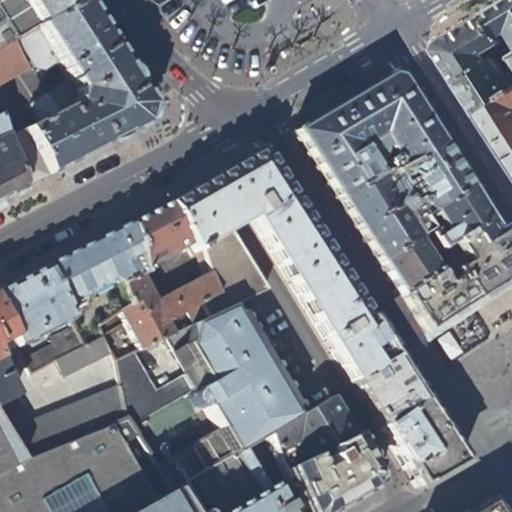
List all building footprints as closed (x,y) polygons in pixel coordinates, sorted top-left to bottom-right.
[(0,0),(0,50),(80,7),(75,0),(0,0)] [(511,1),(489,15),(505,38),(511,34),(511,1)] [(36,123),(3,144),(17,193),(42,179),(50,175),(76,162),(121,139),(141,129),(146,111),(129,84),(110,55),(92,26),(80,7),(0,50),(0,86),(26,72),(16,51),(20,49),(32,69),(44,74),(56,67),(68,88),(74,98),(73,108),(57,116),(48,99),(28,109),(36,123)] [(489,55),(508,42),(505,38),(489,15),(466,28),(442,42),(441,49),(464,84),(495,64),(489,55)] [(511,52),(501,60),(511,76),(511,52)] [(511,98),(511,76),(501,60),(495,64),(464,84),(472,99),(484,117),(511,98)] [(389,160),(397,171),(435,148),(410,108),(393,81),(386,80),(343,103),(336,107),(289,133),(333,201),(378,176),(373,166),(389,160)] [(68,88),(48,99),(57,116),(73,108),(74,98),(68,88)] [(511,98),(484,117),(502,143),(511,158),(511,98)] [(0,201),(2,200),(17,193),(3,144),(0,133),(0,201)] [(416,207),(405,206),(408,210),(414,220),(428,212),(463,191),(448,167),(435,148),(397,171),(387,178),(391,184),(405,176),(420,198),(413,202),(416,207)] [(197,305),(203,319),(225,308),(260,293),(242,264),(222,232),(245,219),(250,227),(303,311),(322,340),(361,316),(331,269),(254,150),(240,159),(163,208),(186,248),(192,258),(200,254),(206,277),(212,298),(197,305)] [(339,211),(353,231),(402,202),(391,184),(387,178),(383,173),(378,176),(333,201),(339,211)] [(430,231),(424,235),(426,238),(434,250),(440,246),(447,242),(483,221),(473,205),(463,191),(428,212),(441,233),(434,238),(430,231)] [(399,216),(408,210),(405,206),(402,202),(353,231),(361,244),(374,264),(409,242),(415,239),(399,216)] [(141,272),(186,248),(163,208),(145,217),(129,225),(141,272)] [(486,226),(483,221),(447,242),(456,257),(493,237),(486,226)] [(104,285),(112,289),(138,278),(142,277),(141,272),(129,225),(76,252),(41,270),(63,315),(80,306),(81,301),(79,298),(104,285)] [(419,242),(426,238),(424,235),(423,234),(417,238),(419,242)] [(456,257),(443,265),(468,302),(491,287),(511,273),(511,255),(503,241),(501,242),(497,235),(493,237),(456,257)] [(422,247),(419,242),(417,238),(415,239),(409,242),(415,252),(422,247)] [(415,252),(409,242),(374,264),(382,275),(395,295),(443,265),(437,256),(423,264),(415,252)] [(443,252),(440,246),(434,250),(437,256),(443,252)] [(443,265),(395,295),(419,334),(446,316),(468,302),(443,265)] [(67,322),(63,315),(41,270),(19,281),(0,290),(0,325),(7,339),(13,351),(14,352),(25,346),(67,322)] [(153,303),(138,278),(112,289),(123,308),(113,313),(133,351),(159,339),(168,335),(162,324),(197,305),(212,298),(206,277),(153,303)] [(290,421),(225,308),(203,319),(196,322),(188,325),(214,377),(213,378),(246,445),(263,436),(290,421)] [(361,316),(322,340),(348,382),(387,356),(361,316)] [(0,403),(12,398),(0,373),(0,342),(7,339),(0,325),(0,403)] [(214,377),(188,325),(168,335),(159,339),(180,378),(152,393),(131,352),(111,361),(115,385),(121,420),(126,428),(191,392),(213,431),(153,468),(181,511),(279,511),(246,445),(213,378),(214,377)] [(449,332),(438,338),(450,358),(461,352),(449,332)] [(27,377),(51,364),(80,347),(73,335),(20,365),(27,377)] [(98,337),(80,347),(51,364),(58,380),(107,353),(98,337)] [(0,356),(13,351),(7,339),(0,342),(0,356)] [(376,428),(417,400),(387,356),(348,382),(376,428)] [(115,385),(27,427),(1,439),(16,464),(63,445),(121,420),(115,385)] [(27,427),(12,398),(0,403),(0,437),(1,439),(27,427)] [(263,436),(278,473),(350,437),(337,416),(327,400),(290,421),(263,436)] [(439,433),(417,400),(376,428),(389,448),(409,481),(413,489),(419,485),(421,487),(429,482),(431,484),(452,471),(451,468),(459,463),(453,454),(439,433)] [(0,511),(181,511),(153,468),(126,428),(121,420),(63,445),(16,464),(5,470),(0,472),(0,511)] [(0,472),(5,470),(16,464),(1,439),(0,437),(0,472)] [(350,437),(278,473),(295,511),(328,511),(342,504),(357,496),(365,491),(371,472),(358,450),(350,437)]
